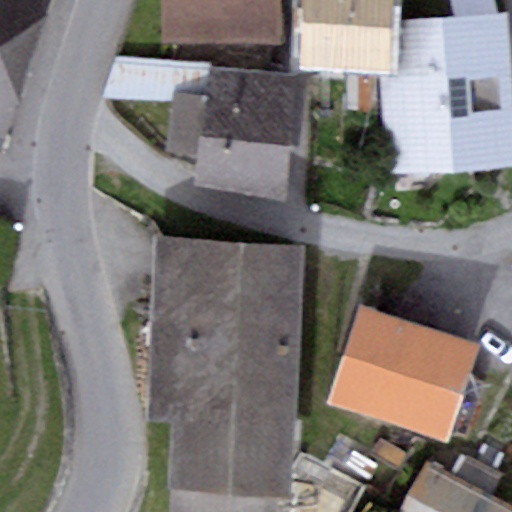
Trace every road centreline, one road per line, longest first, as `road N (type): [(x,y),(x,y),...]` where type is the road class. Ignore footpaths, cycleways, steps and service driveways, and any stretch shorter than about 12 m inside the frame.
road 1 (residential): [(511,232),(466,242),(364,240),(245,216),(170,182),(66,112)]
road 2 (unclassified): [(66,112),(66,228),(106,451),(90,511)]
road 3 (track): [(0,471),(30,419),(35,390),(20,273),(66,228)]
